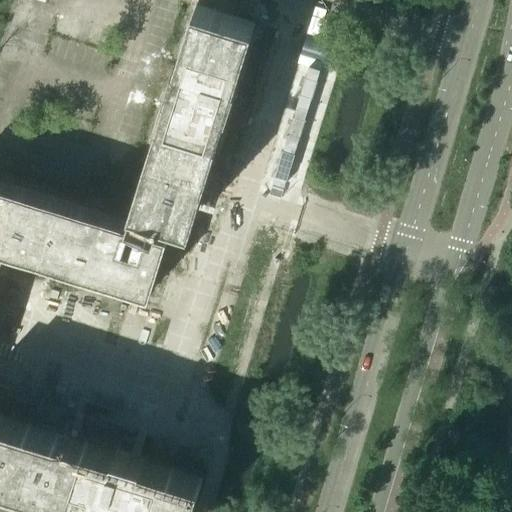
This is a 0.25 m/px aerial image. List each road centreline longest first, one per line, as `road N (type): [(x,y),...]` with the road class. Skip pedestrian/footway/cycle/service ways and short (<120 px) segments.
road 1 (tertiary): [(478,0),(326,511)]
road 2 (tertiary): [(373,511),(511,57)]
